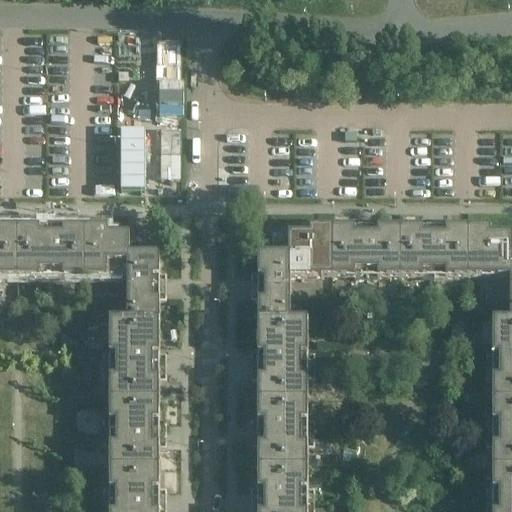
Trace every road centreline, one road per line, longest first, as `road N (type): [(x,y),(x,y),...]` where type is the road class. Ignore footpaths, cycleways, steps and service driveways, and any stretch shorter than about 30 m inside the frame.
road 1 (residential): [(206,511),(209,116)]
road 2 (residential): [(511,118),(209,116)]
road 3 (residential): [(0,18),(208,21)]
road 4 (residential): [(208,21),(401,22)]
